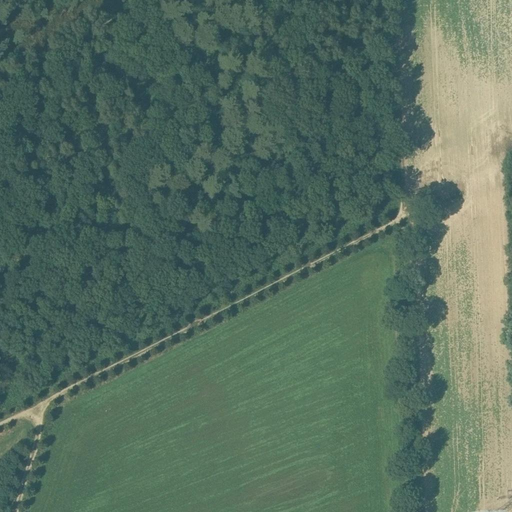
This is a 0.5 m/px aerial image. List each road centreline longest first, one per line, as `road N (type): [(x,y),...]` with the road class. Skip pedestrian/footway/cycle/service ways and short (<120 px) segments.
road 1 (track): [(46,402),(403,217)]
road 2 (track): [(403,217),(436,511)]
